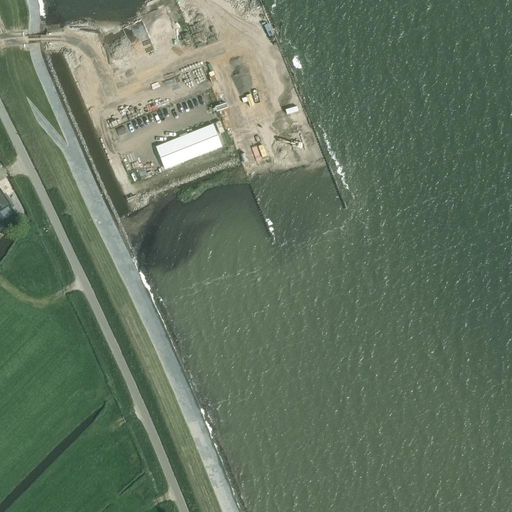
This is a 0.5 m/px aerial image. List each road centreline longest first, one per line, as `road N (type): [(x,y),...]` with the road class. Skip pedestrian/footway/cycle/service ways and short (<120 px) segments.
road 1 (tertiary): [(182,511),(0,104)]
road 2 (track): [(28,511),(116,426),(142,413)]
